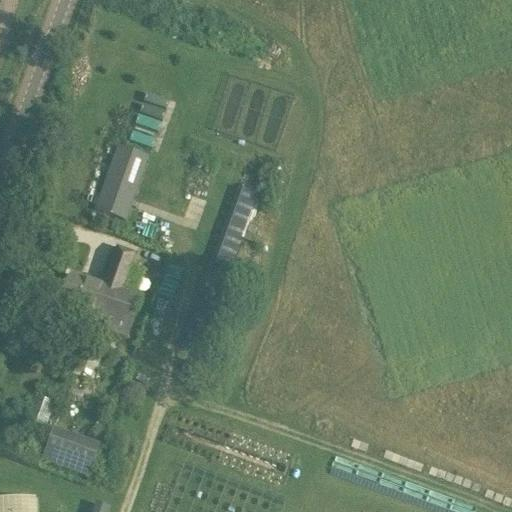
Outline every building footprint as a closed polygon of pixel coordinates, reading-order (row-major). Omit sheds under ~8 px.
[(139,115),(129,139),(150,148),(160,123),(139,115)] [(99,206),(128,217),(146,170),(117,159),(99,206)] [(240,187),(217,262),(233,267),(256,191),(240,187)] [(122,291),(134,256),(116,250),(104,285),(103,284),(101,289),(71,278),(59,310),(73,315),(69,326),(100,337),(102,331),(125,340),(140,298),(122,291)] [(76,376),(69,397),(84,401),(89,381),(93,383),(101,354),(84,348),(83,352),(74,349),(66,372),(76,376)] [(28,423),(45,429),(53,405),(36,399),(28,423)] [(43,463),(89,479),(100,448),(54,432),(43,463)]
